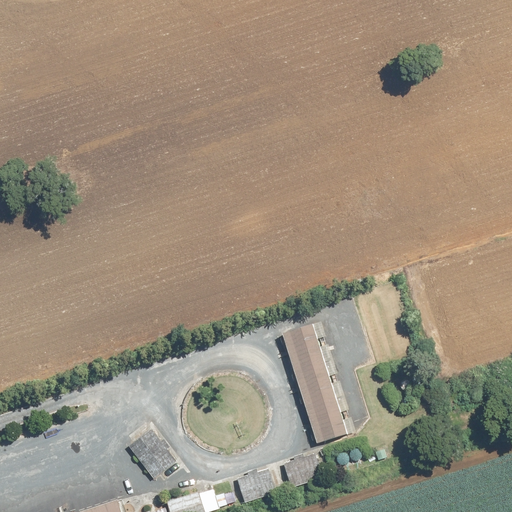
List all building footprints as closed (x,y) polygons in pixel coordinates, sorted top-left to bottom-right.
[(311,319),(282,328),(317,434),(346,425),(311,319)] [(169,453),(144,420),(119,439),(145,472),(169,453)] [(311,443),(272,456),(281,483),(320,471),(311,443)] [(263,462),(231,473),(239,496),(271,486),(263,462)] [(192,482),(158,493),(164,511),(198,500),(192,482)] [(121,511),(115,493),(56,511),(121,511)]
